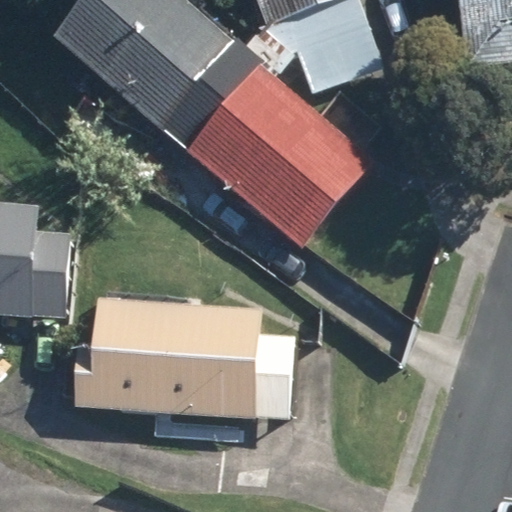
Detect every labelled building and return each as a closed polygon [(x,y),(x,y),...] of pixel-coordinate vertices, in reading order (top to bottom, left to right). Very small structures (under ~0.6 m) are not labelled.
[(200,0),(105,0),(71,39),(182,138),(259,52),(200,0)] [(268,0),(277,26),(363,0),(268,0)] [(511,0),(474,0),(480,70),(511,66),(511,0)] [(275,66),(198,153),(312,253),(389,165),(275,66)] [(55,208),(0,203),(0,317),(76,323),(83,237),(53,234),(55,208)] [(276,310),(113,299),(109,348),(90,347),(86,409),(300,424),(306,338),(275,336),(276,310)]
